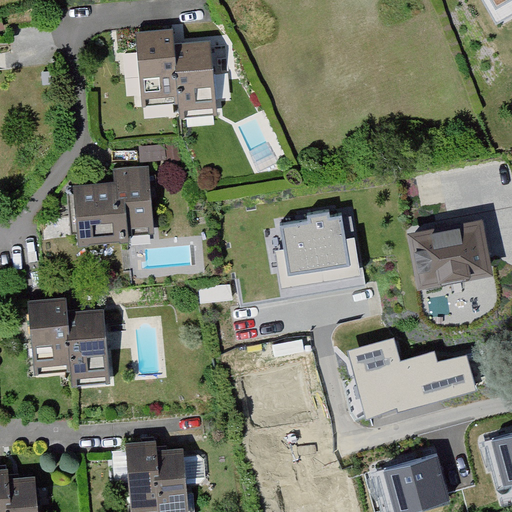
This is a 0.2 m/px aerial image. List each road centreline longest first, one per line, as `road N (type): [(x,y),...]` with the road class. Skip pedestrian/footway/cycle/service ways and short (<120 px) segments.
road 1 (residential): [(71,72),(73,142),(29,217),(0,230)]
road 2 (residential): [(166,427),(0,439)]
